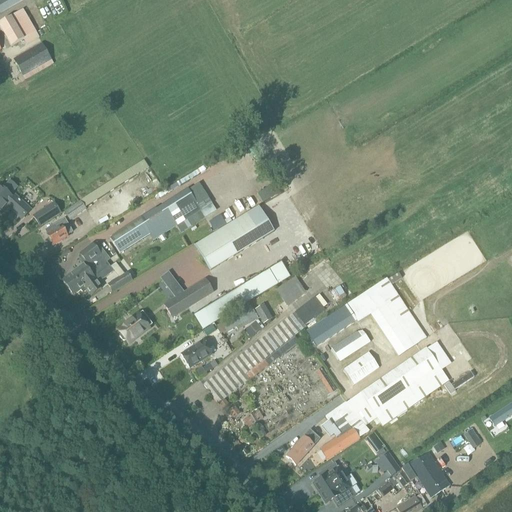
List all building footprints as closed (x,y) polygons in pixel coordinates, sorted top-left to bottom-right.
[(0,0),(0,13),(22,0),(0,0)] [(0,23),(0,29),(10,47),(23,40),(26,45),(38,38),(22,10),(0,23)] [(36,47),(19,57),(28,73),(51,60),(47,53),(41,56),(36,47)] [(81,202),(64,213),(70,221),(86,210),(85,208),(134,178),(130,171),(81,202)] [(120,255),(150,236),(154,242),(177,227),(185,222),(189,228),(212,214),(214,209),(199,185),(189,191),(188,189),(110,239),(120,255)] [(13,199),(0,187),(0,213),(7,206),(22,220),(30,211),(15,197),(13,199)] [(34,217),(40,227),(60,214),(54,204),(34,217)] [(210,271),(250,247),(262,239),(274,232),(259,208),(255,210),(247,215),(235,223),(196,247),(201,255),(208,267),(210,271)] [(56,230),(46,236),(52,245),(66,237),(66,236),(72,233),(64,220),(53,226),(56,230)] [(87,263),(64,281),(69,288),(93,270),(94,272),(98,269),(101,273),(110,267),(107,263),(107,262),(110,260),(98,244),(93,244),(80,254),(87,263)] [(195,332),(196,334),(266,291),(267,292),(290,278),(281,263),(193,317),(198,325),(195,327),(195,332)] [(93,270),(69,288),(74,294),(76,293),(76,294),(81,291),(82,292),(84,292),(87,290),(92,296),(102,288),(98,283),(114,272),(110,267),(101,273),(98,269),(94,272),(93,270)] [(344,307),(305,330),(300,333),(304,340),(309,337),(316,348),(357,322),(358,323),(371,315),(399,357),(426,339),(390,285),(400,278),(396,272),(391,275),(391,274),(389,275),(389,276),(385,279),(386,279),(345,306),(346,307),(345,308),(344,307)] [(126,274),(108,285),(113,292),(131,282),(126,274)] [(295,278),(276,290),(287,307),(305,293),(295,278)] [(205,281),(164,306),(171,317),(212,292),(205,281)] [(335,290),(331,293),(337,303),(341,301),(335,290)] [(314,297),(303,306),(293,314),(244,353),(243,353),(233,361),(233,362),(203,385),(218,404),(248,380),(249,381),(290,350),(299,343),(294,337),(303,330),(305,329),(304,327),(314,319),(315,319),(325,311),(321,306),(314,297)] [(244,311),(216,328),(220,334),(227,333),(236,328),(238,331),(258,319),(257,318),(259,317),(263,325),(272,320),(264,305),(255,311),(257,313),(255,314),(249,303),(242,307),(244,311)] [(122,328),(118,331),(121,334),(120,335),(119,337),(122,341),(124,341),(126,340),(128,343),(131,341),(132,342),(149,329),(148,328),(152,325),(142,313),(139,315),(138,314),(132,318),(133,319),(127,324),(126,323),(121,327),(122,328)] [(258,321),(253,325),(244,332),(250,339),(264,329),(258,321)] [(212,326),(203,332),(207,337),(215,331),(212,326)] [(357,334),(332,350),(340,363),(365,346),(370,343),(362,331),(357,334)] [(182,355),(181,356),(189,369),(212,356),(205,345),(203,342),(197,346),(182,355)] [(328,422),(321,427),(334,442),(352,430),(358,439),(369,432),(365,427),(374,421),(377,419),(380,424),(383,427),(448,382),(438,367),(448,360),(436,344),(427,350),(426,349),(346,404),(345,403),(325,418),(328,422)] [(354,386),(379,368),(369,354),(344,370),(354,386)] [(195,372),(196,373),(199,378),(205,374),(205,373),(202,368),(195,372)] [(449,383),(444,386),(450,395),(455,392),(449,383)] [(511,406),(511,405),(489,419),(494,427),(511,415),(511,406)] [(261,439),(267,435),(262,428),(256,432),(261,439)] [(310,430),(286,457),(296,466),(316,444),(320,440),(310,430)] [(334,442),(320,450),(327,461),(359,440),(358,439),(352,430),(334,442)] [(470,443),(477,439),(472,431),(465,436),(470,443)] [(373,435),(368,438),(371,443),(369,445),(376,454),(383,449),(376,440),(373,435)] [(437,452),(443,448),(440,444),(434,448),(437,452)] [(387,455),(378,461),(379,461),(386,471),(386,472),(390,478),(401,471),(398,467),(389,454),(387,455)] [(439,471),(438,470),(428,454),(418,460),(429,477),(434,474),(439,471)] [(440,493),(439,492),(429,477),(418,460),(409,467),(430,499),(438,494),(440,493)] [(321,479),(313,485),(316,489),(315,489),(319,495),(344,479),(338,468),(337,469),(335,465),(319,475),(319,476),(321,475),(323,478),(321,479)] [(434,474),(429,477),(439,492),(440,493),(449,486),(439,471),(434,474)] [(403,473),(396,478),(400,484),(403,488),(410,483),(403,473)] [(344,479),(319,495),(322,500),(323,500),(326,505),(333,500),(334,499),(339,506),(337,507),(337,508),(355,497),(355,496),(360,492),(356,485),(357,484),(351,474),(344,479)] [(379,491),(384,498),(394,490),(389,483),(379,491)] [(427,506),(421,495),(416,498),(415,497),(396,509),(397,511),(417,511),(422,509),(427,506)] [(360,511),(359,510),(363,507),(366,511),(367,511),(361,503),(348,511),(360,511)]
